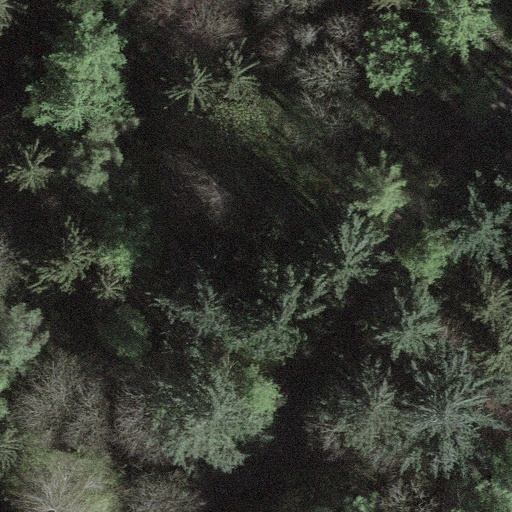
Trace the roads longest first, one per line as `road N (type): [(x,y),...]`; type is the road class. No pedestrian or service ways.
road 1 (track): [(168,511),(202,487),(305,344),(511,91)]
road 2 (track): [(0,469),(511,399)]
